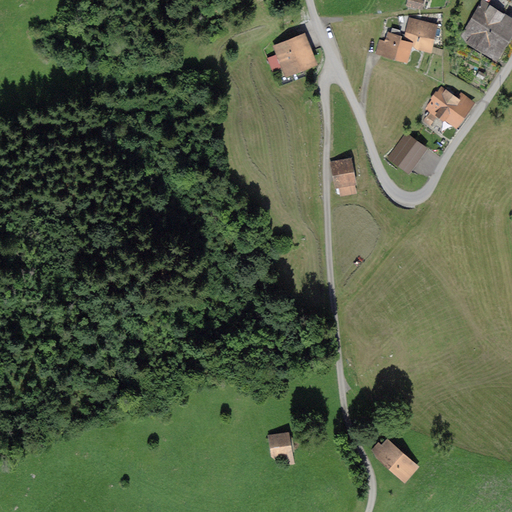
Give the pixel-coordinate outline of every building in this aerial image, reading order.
[(498,19),(510,1),(508,0),(483,0),(477,11),(479,12),(464,36),(494,54),(511,27),(498,19)] [(429,48),(434,25),(409,19),(404,42),(409,43),(429,48)] [(412,46),(409,43),(404,42),(401,41),(400,31),(393,29),(389,43),(386,42),(383,52),(409,58),(412,46)] [(279,47),(288,71),(312,61),(302,38),(279,47)] [(456,122),(472,100),(462,93),(457,100),(442,89),(428,108),(433,111),(427,118),(433,123),(441,112),(456,122)] [(406,136),(392,157),(409,169),(424,149),(406,136)] [(338,185),(352,182),(347,159),(333,162),(338,185)] [(286,436),(272,439),(275,454),(289,452),(286,436)] [(383,449),(378,445),(373,450),(397,470),(395,472),(405,479),(415,467),(388,443),(383,449)]
